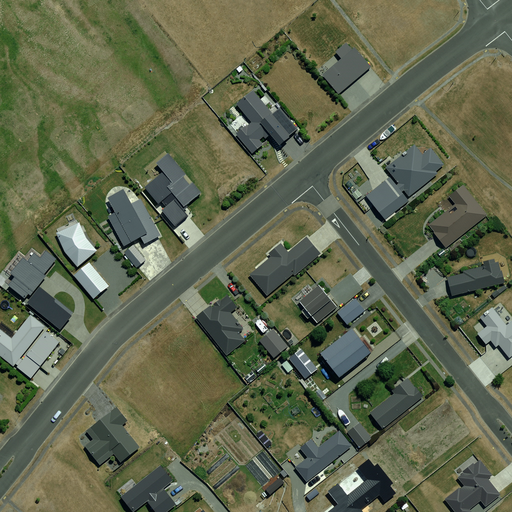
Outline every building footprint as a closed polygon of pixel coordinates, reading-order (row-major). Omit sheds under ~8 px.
[(353,50),(321,75),(335,93),(367,68),(353,50)] [(253,91),(235,105),(250,123),(233,136),(250,156),(261,147),(257,142),(264,137),(274,149),(299,129),(282,109),(274,116),(253,91)] [(382,179),(361,194),(376,216),(444,164),(432,146),(423,151),(417,142),(377,169),(382,179)] [(163,174),(143,190),(174,226),(190,213),(184,206),(200,194),(167,156),(155,165),(163,174)] [(427,225),(442,245),(488,211),(467,184),(450,197),(455,204),(427,225)] [(131,189),(103,202),(109,216),(105,218),(119,247),(151,232),(131,189)] [(55,235),(70,267),(95,256),(80,223),(55,235)] [(306,233),(248,276),(263,296),(321,254),(306,233)] [(131,244),(121,253),(134,268),(144,259),(131,244)] [(500,262),(443,278),(449,298),(505,282),(500,262)] [(90,263),(76,275),(93,296),(107,284),(90,263)] [(294,303),(311,327),(334,311),(316,287),(294,303)] [(226,293),(192,319),(221,356),(245,337),(227,313),(236,306),(226,293)] [(352,297),(335,311),(344,323),(361,308),(355,301),(352,297)] [(481,326),(472,333),(480,344),(488,339),(504,359),(511,352),(511,314),(500,324),(487,307),(475,318),(481,326)] [(0,334),(0,354),(27,376),(54,343),(28,321),(9,342),(0,334)] [(193,336),(182,324),(176,330),(187,341),(193,336)] [(354,326),(322,352),(341,376),(374,350),(354,326)] [(271,328),(257,338),(272,358),(286,348),(271,328)] [(297,351),(285,359),(300,381),(313,372),(297,351)] [(407,379),(367,412),(380,429),(421,396),(407,379)] [(93,438),(84,446),(99,465),(112,454),(119,463),(140,446),(121,423),(128,418),(117,404),(86,430),(93,438)] [(359,421),(347,431),(359,446),(371,436),(359,421)] [(340,430),(320,445),(316,439),(303,449),(310,460),(300,467),(309,481),(353,447),(340,430)] [(484,458),(458,477),(463,485),(446,498),(456,511),(470,511),(484,500),(488,505),(503,493),(490,478),(497,474),(484,458)] [(333,504),(322,511),(357,511),(356,510),(374,495),(379,501),(392,491),(366,459),(351,471),(358,479),(343,491),(335,481),(322,491),(333,504)] [(158,463),(115,495),(128,511),(129,511),(142,504),(147,511),(159,511),(175,501),(162,487),(172,479),(158,463)]
